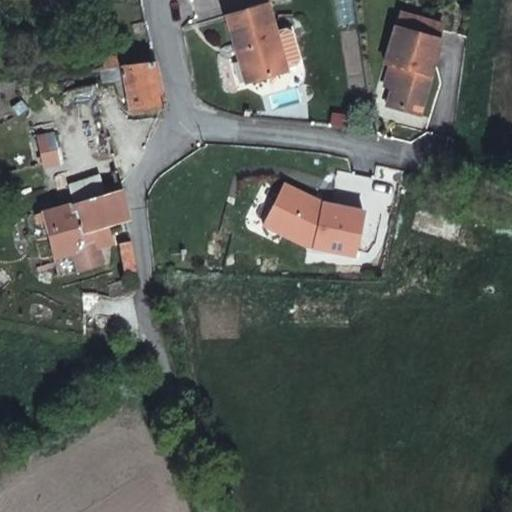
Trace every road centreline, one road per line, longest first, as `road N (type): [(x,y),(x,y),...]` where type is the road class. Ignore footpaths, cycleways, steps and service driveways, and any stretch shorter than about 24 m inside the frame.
road 1 (residential): [(212,511),(167,384),(136,193),(146,170),(191,121)]
road 2 (track): [(191,121),(394,159),(511,203)]
road 3 (residential): [(163,0),(191,121)]
